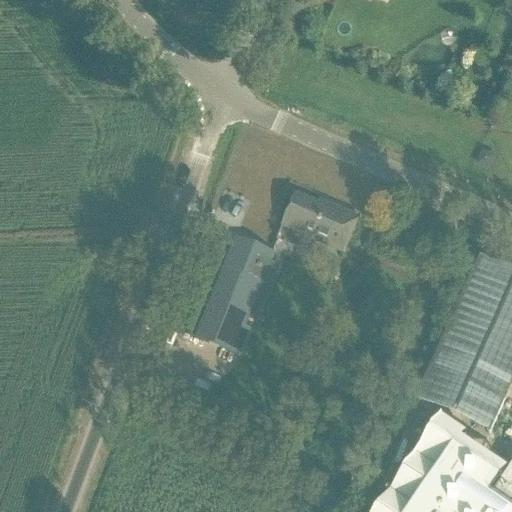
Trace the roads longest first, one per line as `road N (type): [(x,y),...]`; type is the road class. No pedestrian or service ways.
road 1 (unclassified): [(39,511),(200,83)]
road 2 (unclassified): [(511,221),(200,83)]
